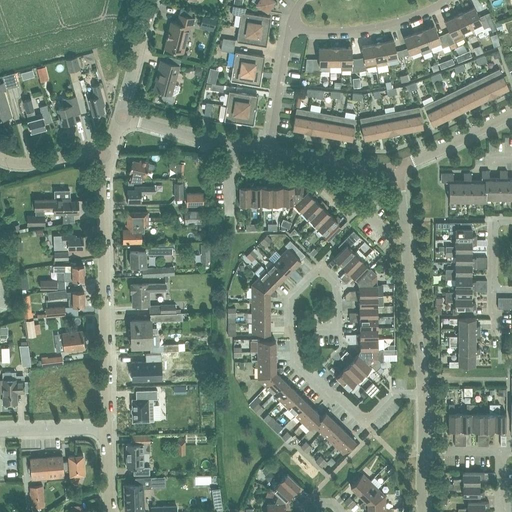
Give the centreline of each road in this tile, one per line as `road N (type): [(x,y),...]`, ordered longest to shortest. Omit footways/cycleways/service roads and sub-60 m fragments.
road 1 (residential): [(310,328),(337,328),(335,284),(317,269),(288,299),(293,361),(360,420),(394,392),(422,391)]
road 2 (tertiary): [(106,427),(106,161)]
road 3 (residential): [(422,391),(398,170)]
road 4 (residential): [(445,0),(385,26),(308,30)]
road 5 (unclassified): [(269,149),(398,170)]
road 6 (unclassified): [(398,170),(511,113)]
road 7 (residential): [(269,149),(286,26)]
road 8 (tertiary): [(121,117),(151,0)]
